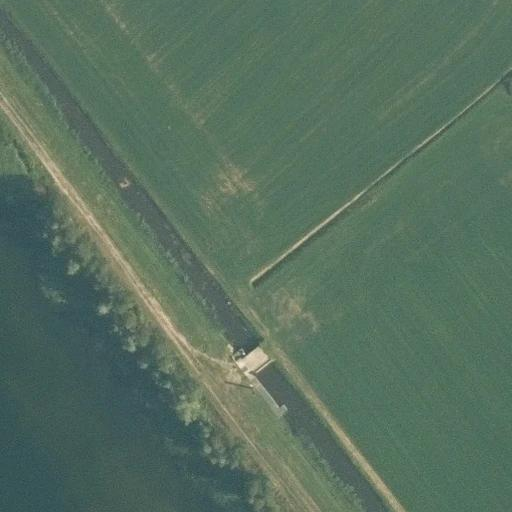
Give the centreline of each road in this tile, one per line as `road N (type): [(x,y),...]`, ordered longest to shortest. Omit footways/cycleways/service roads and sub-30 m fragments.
road 1 (track): [(219,387),(0,95)]
road 2 (track): [(305,511),(219,387)]
